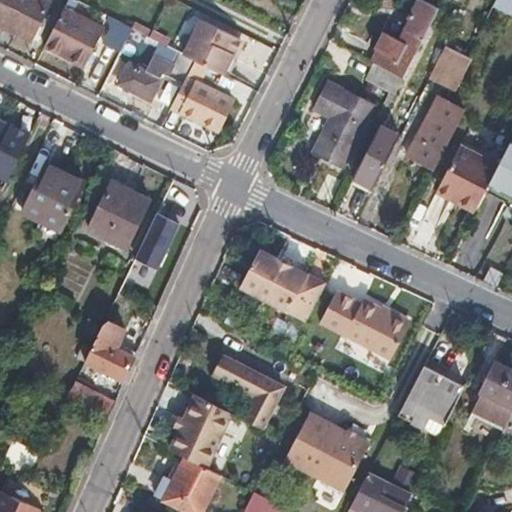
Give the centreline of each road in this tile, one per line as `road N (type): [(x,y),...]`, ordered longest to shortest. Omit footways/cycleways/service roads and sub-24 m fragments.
road 1 (residential): [(89,511),(236,185)]
road 2 (residential): [(236,185),(511,314)]
road 3 (residential): [(0,66),(236,185)]
road 4 (residential): [(236,185),(328,0)]
